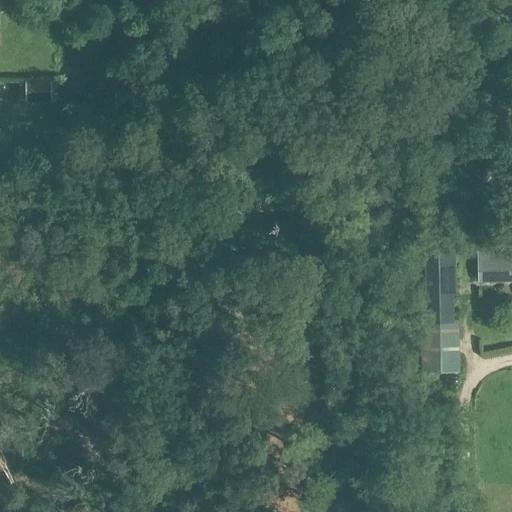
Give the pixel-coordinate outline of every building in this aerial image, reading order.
[(0,8),(0,34),(24,33),(23,7),(0,8)] [(25,101),(50,100),(50,79),(24,79),(25,101)] [(478,284),(511,282),(511,244),(477,246),(478,284)] [(430,295),(421,295),(422,324),(454,324),(453,251),(429,251),(430,295)] [(461,353),(423,354),(423,374),(461,373),(461,353)]
